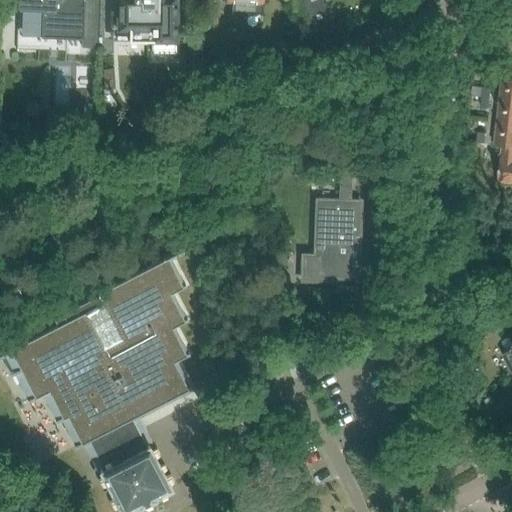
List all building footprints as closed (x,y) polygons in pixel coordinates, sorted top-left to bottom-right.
[(17,0),(18,7),(16,49),(47,50),(48,38),(65,38),(81,39),(81,48),(97,48),(98,0),(17,0)] [(103,0),(103,40),(117,40),(151,40),(150,53),(176,53),(175,0),(103,0)] [(230,13),(264,14),(264,0),(226,0),(226,3),(231,3),(230,13)] [(331,23),(322,0),(305,0),(317,33),(330,28),(329,24),(331,23)] [(114,68),(102,69),(104,89),(115,88),(114,68)] [(511,78),(502,78),(499,100),(511,101),(511,78)] [(483,87),(482,97),(489,98),(491,88),(483,87)] [(489,98),(482,97),(480,107),(488,108),(489,98)] [(511,101),(499,100),(497,122),(511,124),(511,101)] [(502,145),(501,151),(511,151),(511,124),(497,122),(494,144),(502,145)] [(476,142),(484,143),(485,133),(477,132),(476,142)] [(498,181),(511,182),(511,151),(501,151),(498,181)] [(302,276),(311,277),(358,278),(360,202),(350,201),(351,166),(317,165),(317,177),(339,178),(338,198),(314,197),(312,255),(303,254),(302,276)] [(179,394),(193,387),(178,359),(192,352),(193,351),(192,349),(191,349),(189,350),(176,324),(188,318),(192,316),(191,314),(188,316),(177,294),(175,290),(187,284),(189,283),(188,280),(186,282),(185,282),(171,257),(184,250),(183,249),(97,293),(54,315),(55,317),(58,324),(0,353),(0,357),(5,355),(13,370),(9,372),(11,375),(14,373),(28,400),(43,393),(56,418),(55,419),(56,421),(62,418),(75,444),(74,444),(75,447),(84,442),(119,511),(127,511),(137,507),(138,508),(156,499),(156,498),(173,489),(172,486),(144,428),(140,420),(138,415),(179,394)] [(337,286),(337,310),(356,311),(357,287),(337,286)] [(511,373),(511,343),(510,344),(511,347),(511,348),(501,354),(511,373)] [(476,422),(490,414),(485,405),(471,412),(476,422)]
